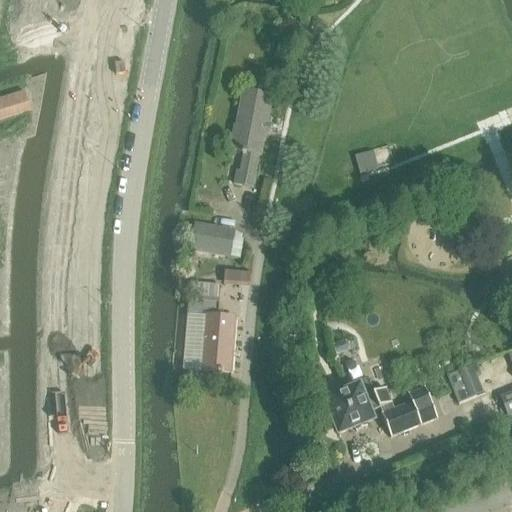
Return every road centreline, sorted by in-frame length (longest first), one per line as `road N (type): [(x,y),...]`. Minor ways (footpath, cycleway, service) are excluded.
road 1 (secondary): [(120,511),(134,200),(169,0)]
road 2 (unclassified): [(228,511),(264,225)]
